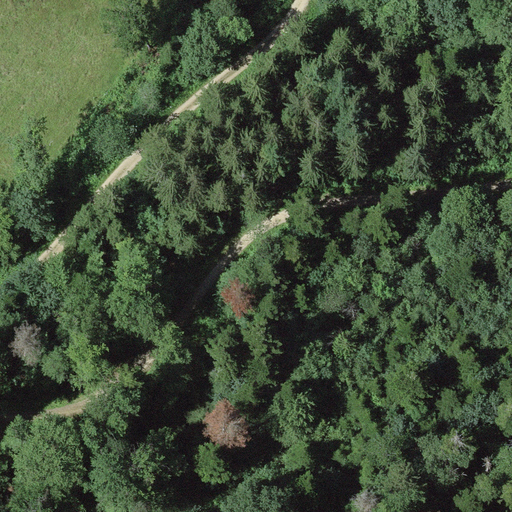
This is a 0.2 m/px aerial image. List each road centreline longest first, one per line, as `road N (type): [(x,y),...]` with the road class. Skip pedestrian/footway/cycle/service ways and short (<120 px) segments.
road 1 (track): [(511,182),(386,192),(277,217),(222,255),(106,360),(54,386),(0,392)]
road 2 (track): [(0,292),(44,260),(227,72),(275,40),(303,0)]
